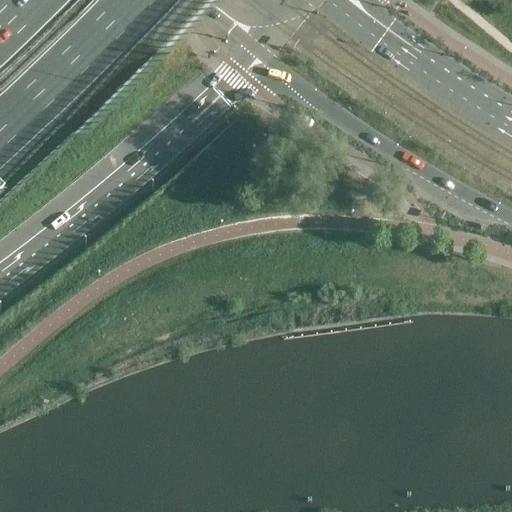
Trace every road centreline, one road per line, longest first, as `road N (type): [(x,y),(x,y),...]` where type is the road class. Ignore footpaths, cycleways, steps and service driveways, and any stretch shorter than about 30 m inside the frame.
road 1 (motorway): [(0,272),(146,154),(256,47)]
road 2 (secondary): [(256,47),(356,129),(511,219)]
road 3 (secondary): [(511,129),(325,0)]
road 4 (motorway): [(0,127),(132,0)]
